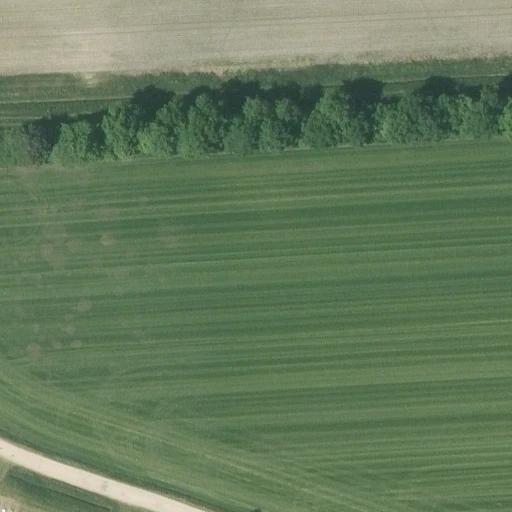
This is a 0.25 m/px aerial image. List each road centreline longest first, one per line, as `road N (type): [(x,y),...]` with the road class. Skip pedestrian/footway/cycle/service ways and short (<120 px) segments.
road 1 (track): [(0,114),(511,84)]
road 2 (track): [(182,511),(0,450)]
